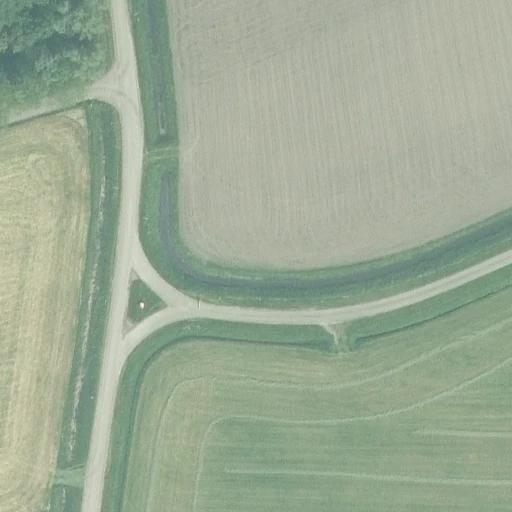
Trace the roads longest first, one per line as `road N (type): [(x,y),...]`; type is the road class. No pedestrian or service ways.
road 1 (unclassified): [(196,310),(324,317),(389,304),(511,255)]
road 2 (unclassified): [(128,240),(126,80)]
road 3 (unclassified): [(91,511),(111,365)]
road 4 (unclassified): [(0,120),(126,80)]
road 5 (unclassified): [(111,365),(128,240)]
